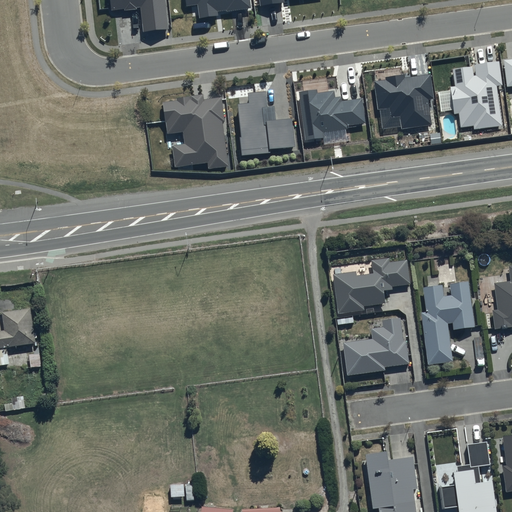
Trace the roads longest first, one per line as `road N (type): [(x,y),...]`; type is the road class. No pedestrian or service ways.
road 1 (secondary): [(0,235),(511,165)]
road 2 (residential): [(511,17),(114,72),(75,60),(59,0)]
road 3 (residential): [(511,392),(357,413)]
